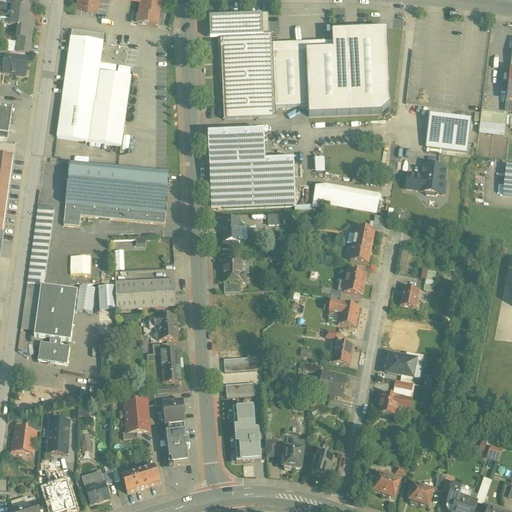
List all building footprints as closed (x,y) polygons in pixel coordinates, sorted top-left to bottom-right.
[(162,0),(77,0),(77,5),(98,8),(98,0),(140,0),(137,25),(158,28),(159,22),(162,22),(163,16),(160,16),(162,0),(163,1),(162,0)] [(31,8),(0,4),(0,18),(11,19),(10,26),(10,27),(19,28),(18,35),(17,43),(18,43),(31,45),(34,20),(29,19),(30,9),(31,8)] [(210,40),(218,40),(220,85),(222,85),(224,121),(275,119),(275,109),(272,44),(272,36),(269,36),(268,14),(254,15),(254,17),(209,18),(210,40)] [(307,118),(380,114),(390,107),(387,29),(330,32),(330,41),(331,50),(304,51),(307,107),(307,118)] [(104,37),(72,32),(57,139),(121,148),(131,78),(99,73),(104,37)] [(331,50),(330,41),(272,44),(275,109),(307,107),(304,51),(331,50)] [(18,44),(6,42),(4,52),(16,54),(18,44)] [(31,45),(18,43),(18,44),(16,54),(29,56),(31,45)] [(28,61),(6,57),(5,61),(0,60),(0,70),(4,71),(3,75),(17,77),(17,79),(24,80),(24,78),(25,78),(28,61)] [(13,107),(0,104),(0,132),(8,134),(13,107)] [(429,116),(426,147),(465,151),(468,120),(429,116)] [(264,134),(208,136),(208,141),(209,155),(211,211),(296,207),(294,162),(265,163),(264,134)] [(0,240),(3,241),(14,158),(0,155),(0,240)] [(317,174),(326,173),(326,159),(317,160),(317,174)] [(170,176),(70,166),(66,206),(166,215),(170,176)] [(511,167),(506,167),(502,197),(511,198),(511,167)] [(446,170),(423,168),(422,179),(420,193),(420,194),(424,194),(424,195),(426,197),(436,198),(438,197),(438,196),(443,196),(446,170)] [(422,179),(408,177),(406,191),(420,193),(422,179)] [(367,194),(325,186),(322,204),(364,212),(367,194)] [(166,215),(66,206),(65,219),(64,219),(64,223),(64,227),(80,229),(81,218),(165,226),(166,215)] [(289,220),(289,215),(268,216),(269,227),(283,227),(282,220),(289,220)] [(376,217),(374,231),(383,232),(385,218),(376,217)] [(238,221),(223,222),(223,232),(222,232),(222,243),(223,251),(239,250),(239,242),(239,241),(238,229),(239,229),(239,228),(238,221)] [(374,233),(356,229),(356,230),(354,240),(353,247),(371,250),(373,243),(372,242),(374,233)] [(129,251),(129,242),(115,241),(115,250),(129,251)] [(371,250),(353,247),(350,263),(368,266),(371,250)] [(403,250),(400,266),(407,267),(410,252),(403,250)] [(71,257),(71,276),(92,276),(92,257),(71,257)] [(241,261),(223,262),(224,284),(230,284),(242,283),(246,283),(246,275),(242,275),(241,261)] [(366,276),(348,273),(344,295),(362,298),(366,276)] [(174,281),(115,284),(116,312),(176,308),(174,281)] [(230,286),(230,284),(224,284),(224,295),(240,294),(240,286),(230,286)] [(117,337),(114,286),(97,286),(98,338),(117,337)] [(71,343),(78,293),(41,287),(34,338),(51,340),(62,342),(71,343)] [(419,291),(403,288),(400,307),(413,310),(414,300),(418,300),(419,291)] [(340,300),(330,298),(329,304),(331,304),(339,306),(339,305),(340,300)] [(359,309),(339,305),(339,306),(331,304),(329,314),(340,316),(338,327),(356,330),(359,309)] [(176,319),(149,321),(150,331),(154,331),(154,332),(157,334),(153,339),(159,343),(178,342),(176,319)] [(338,336),(327,334),(326,340),(337,342),(338,336)] [(62,342),(51,340),(50,346),(41,345),(38,362),(68,366),(70,349),(61,347),(62,342)] [(352,347),(334,344),(330,363),(333,364),(333,365),(348,368),(352,347)] [(154,356),(147,357),(148,364),(155,363),(155,357),(161,357),(161,353),(168,352),(168,346),(153,347),(154,356)] [(168,352),(161,353),(161,357),(163,385),(181,384),(180,369),(183,369),(182,360),(180,361),(179,351),(168,352)] [(418,362),(389,356),(388,363),(385,363),(384,370),(386,370),(385,376),(414,382),(418,362)] [(262,359),(224,362),(225,374),(262,371),(262,359)] [(321,368),(304,364),(303,372),(319,376),(321,368)] [(346,381),(322,375),(322,376),(325,377),(321,394),(319,393),(318,394),(342,399),(346,381)] [(404,397),(393,395),(392,398),(410,402),(413,386),(395,382),(394,390),(405,392),(404,397)] [(253,385),(226,387),(227,400),(254,398),(253,385)] [(181,388),(160,389),(161,396),(168,395),(181,394),(181,388)] [(161,396),(154,396),(156,407),(156,409),(162,408),(162,405),(169,404),(168,395),(161,396)] [(154,396),(140,398),(141,404),(147,403),(147,408),(156,407),(154,396)] [(392,398),(383,396),(379,415),(394,418),(396,408),(410,410),(412,402),(410,402),(392,398)] [(141,404),(125,405),(126,420),(148,418),(147,408),(147,403),(141,404)] [(169,404),(162,405),(162,408),(165,428),(185,426),(184,417),(185,417),(185,411),(184,411),(183,403),(169,404)] [(340,406),(329,403),(328,409),(339,411),(340,406)] [(253,409),(232,410),(236,465),(261,463),(258,431),(255,431),(253,409)] [(43,416),(28,420),(26,431),(27,431),(27,434),(35,435),(35,433),(41,434),(43,416)] [(148,418),(126,420),(127,435),(137,434),(150,433),(148,418)] [(70,421),(51,420),(48,453),(67,455),(70,421)] [(35,435),(27,434),(27,431),(26,431),(17,430),(14,448),(13,448),(12,454),(23,456),(23,454),(33,456),(36,435),(35,435)] [(185,433),(165,436),(169,467),(189,465),(185,433)] [(82,437),(83,454),(91,453),(90,436),(82,437)] [(279,440),(265,441),(266,461),(280,460),(279,440)] [(295,447),(294,451),(285,450),(283,469),(284,470),(284,472),(291,473),(291,470),(301,471),(303,452),(302,452),(302,448),(295,447)] [(501,451),(490,448),(488,456),(498,459),(501,451)] [(328,454),(318,451),(311,474),(329,479),(334,460),(327,458),(328,454)] [(154,468),(122,478),(127,496),(160,485),(154,468)] [(409,471),(397,468),(395,475),(407,478),(409,471)] [(112,473),(105,475),(109,485),(115,483),(112,473)] [(445,476),(438,475),(435,492),(443,493),(445,476)] [(102,477),(90,481),(89,478),(82,480),(85,489),(94,486),(95,489),(105,486),(102,477)] [(394,482),(379,477),(376,485),(372,483),(369,492),(394,501),(401,481),(398,481),(399,480),(395,479),(394,482)] [(489,488),(482,485),(477,500),(484,503),(489,488)] [(105,486),(95,489),(94,486),(85,489),(90,507),(110,501),(106,486),(105,486)] [(433,494),(414,487),(409,503),(411,503),(410,505),(410,506),(411,506),(416,508),(417,508),(418,506),(428,509),(433,494)] [(71,496),(52,502),(54,511),(75,511),(76,511),(71,496)] [(474,511),(477,505),(457,498),(452,511),(474,511)] [(38,511),(36,503),(9,511),(38,511)]
